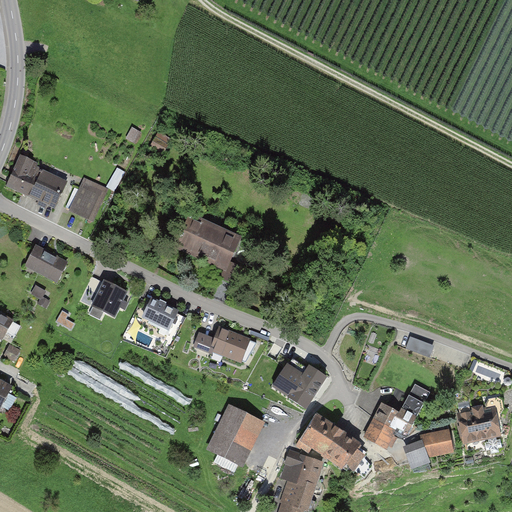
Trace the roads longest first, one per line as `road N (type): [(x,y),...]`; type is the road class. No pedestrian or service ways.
road 1 (residential): [(326,355),(0,204)]
road 2 (track): [(201,0),(511,166)]
road 3 (residential): [(326,355),(350,316),(368,316),(511,361)]
road 4 (tertiary): [(10,0),(18,81),(0,156)]
road 5 (residential): [(267,486),(331,391),(337,377),(326,355)]
